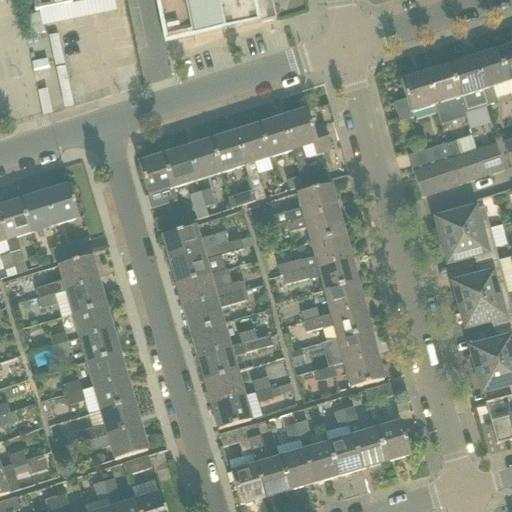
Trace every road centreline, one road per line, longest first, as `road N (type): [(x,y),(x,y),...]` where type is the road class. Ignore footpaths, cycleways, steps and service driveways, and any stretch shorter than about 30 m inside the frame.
road 1 (residential): [(465,490),(346,49)]
road 2 (residential): [(212,511),(104,126)]
road 3 (residential): [(104,126),(346,49)]
road 4 (residential): [(346,49),(502,0)]
